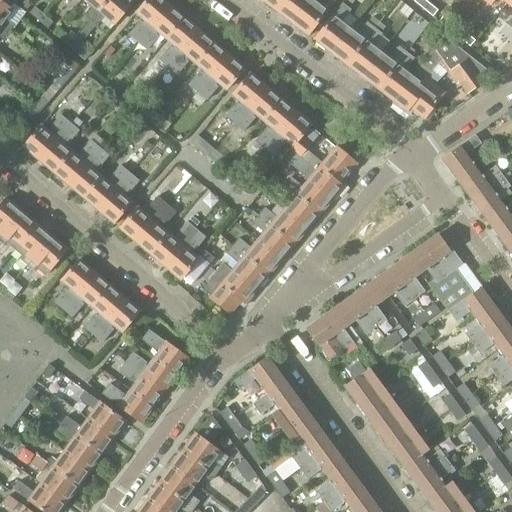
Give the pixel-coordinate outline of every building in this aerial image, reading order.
[(12,10),(7,6),(10,2),(14,5),(17,0),(0,0),(0,27),(8,33),(13,26),(5,20),(12,10)] [(25,12),(25,11),(32,4),(27,0),(24,0),(18,7),(25,12)] [(91,18),(106,0),(85,0),(91,5),(85,13),(91,18)] [(114,24),(132,2),(129,0),(106,0),(91,18),(98,24),(104,16),(114,24)] [(137,42),(168,6),(160,0),(146,0),(138,11),(146,18),(141,23),(139,22),(129,35),(137,42)] [(262,0),(276,10),(283,0),(262,0)] [(283,0),(276,10),(292,22),(309,0),(283,0)] [(308,35),(335,0),(323,0),(326,3),(322,9),(309,0),(292,22),(308,35)] [(423,9),(428,2),(424,0),(414,0),(413,1),(423,9)] [(423,9),(432,17),(437,10),(428,2),(423,9)] [(332,53),(350,30),(340,23),(350,10),(341,4),(314,39),(332,53)] [(167,36),(182,18),(168,6),(137,42),(146,50),(157,37),(154,35),(159,29),(167,36)] [(38,22),(43,15),(34,7),(29,14),(38,22)] [(38,22),(47,29),(52,23),(43,15),(38,22)] [(438,21),(448,29),(453,23),(443,15),(438,21)] [(350,67),(377,31),(373,29),(378,23),(370,17),(356,36),(350,30),(332,53),(350,67)] [(167,68),(198,31),(182,18),(167,36),(175,43),(171,49),(169,47),(159,60),(167,68)] [(197,61),(212,43),(198,31),(167,68),(176,75),(187,62),(184,60),(188,54),(197,61)] [(367,80),(385,57),(372,47),(381,35),(377,31),(350,67),(367,80)] [(460,39),(469,47),(475,40),(465,32),(460,39)] [(71,50),(77,44),(64,33),(58,39),(71,50)] [(197,93),(228,57),(212,43),(197,61),(205,68),(200,74),(199,72),(188,85),(197,93)] [(84,61),(89,55),(77,44),(71,50),(84,61)] [(482,83),(492,76),(452,44),(424,79),(433,86),(447,72),(455,84),(458,82),(467,94),(482,83)] [(385,94),(417,52),(411,47),(407,54),(398,47),(388,60),(385,57),(367,80),(385,94)] [(421,84),(413,78),(404,71),(418,53),(417,52),(385,94),(394,101),(393,102),(402,109),(421,84)] [(228,88),(243,70),(228,57),(197,93),(187,105),(193,111),(204,98),(206,100),(217,87),(214,85),(218,80),(228,88)] [(68,68),(65,71),(59,65),(53,71),(60,77),(66,82),(74,73),(68,68)] [(234,124),(265,88),(249,75),(233,94),(241,101),(238,105),(236,104),(225,116),(234,124)] [(58,91),(66,82),(60,77),(52,86),(58,91)] [(443,93),(433,86),(424,79),(421,84),(402,109),(408,113),(411,109),(424,118),(443,93)] [(263,120),(280,100),(265,88),(234,124),(243,131),(254,118),(252,117),(255,113),(263,120)] [(39,112),(47,103),(41,98),(33,107),(39,112)] [(264,149),(295,113),(280,100),(263,120),(271,127),(268,131),(266,129),(255,142),(264,149)] [(31,122),(39,112),(33,107),(25,116),(31,122)] [(308,128),(310,126),(295,113),(264,149),(273,157),(284,144),(282,142),(285,138),(292,145),(281,157),(292,166),(306,150),(317,136),(308,128)] [(38,160),(69,124),(60,116),(49,129),(51,130),(45,136),(38,129),(22,147),(38,160)] [(38,160),(53,173),(68,154),(60,147),(64,142),(67,144),(78,131),(69,124),(38,160)] [(454,177),(472,163),(479,158),(472,150),(480,144),(474,135),(441,159),(454,177)] [(191,144),(207,156),(213,149),(197,137),(191,144)] [(53,173),(68,185),(99,149),(90,141),(79,154),(82,156),(77,162),(68,154),(53,173)] [(336,148),(323,164),(306,150),(292,166),(309,181),(331,200),(344,185),(340,182),(355,164),(336,148)] [(90,173),(95,167),(97,169),(108,156),(99,149),(68,185),(83,198),(98,180),(90,173)] [(127,195),(138,182),(147,171),(137,163),(128,174),(98,210),(113,223),(128,205),(119,197),(124,192),(127,195)] [(466,194),(498,171),(495,167),(481,177),(472,163),(454,177),(466,194)] [(83,198),(98,210),(128,174),(120,166),(109,179),(111,181),(106,187),(98,180),(83,198)] [(479,211),(497,198),(496,197),(509,187),(498,171),(466,194),(479,211)] [(331,200),(309,181),(302,188),(290,178),(284,185),(318,215),(331,200)] [(306,230),(318,215),(284,185),(278,193),(290,203),(283,211),(306,230)] [(135,241),(166,205),(157,197),(146,210),(148,212),(145,216),(136,209),(120,228),(135,241)] [(491,227),(511,211),(511,203),(505,209),(497,198),(479,211),(491,227)] [(0,236),(21,212),(5,199),(0,205),(0,236)] [(150,254),(166,235),(158,228),(162,224),(164,226),(175,213),(166,205),(135,241),(150,254)] [(306,230),(283,211),(276,219),(264,209),(258,216),(293,245),(306,230)] [(503,244),(511,237),(511,211),(491,227),(503,244)] [(15,250),(36,225),(21,212),(0,236),(0,243),(4,247),(7,244),(15,250)] [(280,260),(293,245),(258,216),(252,223),(264,234),(257,241),(280,260)] [(165,266),(196,230),(187,223),(176,236),(178,238),(175,242),(166,235),(150,254),(165,266)] [(27,266),(51,238),(36,225),(15,250),(22,256),(19,259),(27,266)] [(165,266),(180,279),(193,263),(192,262),(195,259),(188,253),(191,249),(194,251),(205,238),(196,230),(165,266)] [(462,265),(452,251),(450,253),(437,235),(415,250),(438,282),(454,270),(462,265)] [(511,256),(511,237),(503,244),(511,256)] [(45,276),(60,257),(66,251),(51,238),(27,266),(34,272),(37,269),(45,276)] [(280,260),(257,241),(251,249),(239,239),(232,246),(267,275),(280,260)] [(254,291),(267,275),(232,246),(226,253),(238,264),(231,272),(254,291)] [(436,283),(438,282),(415,250),(394,266),(416,298),(424,293),(414,278),(426,269),(433,279),(436,283)] [(214,259),(204,251),(200,258),(209,265),(214,259)] [(63,310),(93,274),(78,261),(62,279),(72,287),(68,292),(65,290),(53,303),(63,310)] [(404,307),(416,298),(394,266),(372,282),(384,299),(393,293),(404,307)] [(254,291),(231,272),(225,267),(218,275),(215,272),(209,280),(210,281),(201,291),(228,314),(238,302),(242,305),(254,291)] [(461,301),(471,294),(454,270),(438,282),(436,283),(433,279),(428,284),(449,311),(461,301)] [(0,283),(7,289),(13,282),(14,281),(5,274),(0,280),(0,283)] [(93,305),(108,287),(93,274),(63,310),(71,318),(82,305),(80,303),(85,298),(93,305)] [(13,282),(7,289),(6,290),(15,297),(21,289),(13,282)] [(375,306),(384,299),(372,282),(350,297),(373,329),(385,320),(375,306)] [(92,336),(123,299),(108,287),(93,305),(102,312),(97,318),(94,315),(83,328),(92,336)] [(491,305),(480,289),(479,288),(471,294),(461,301),(449,311),(448,311),(456,322),(469,312),(474,317),(491,305)] [(365,335),(373,329),(350,297),(328,313),(351,345),(353,344),(342,330),(355,321),(365,335)] [(139,312),(137,311),(123,299),(92,336),(101,343),(112,330),(110,328),(115,323),(123,330),(139,312)] [(425,310),(431,318),(440,312),(434,304),(425,310)] [(503,321),(500,317),(491,305),(474,317),(478,324),(464,334),(472,344),(503,321)] [(413,331),(431,318),(425,310),(407,323),(413,331)] [(329,361),(351,345),(328,313),(306,329),(329,361)] [(511,338),(511,332),(506,324),(503,321),(472,344),(479,354),(493,344),(497,350),(511,338)] [(414,335),(423,346),(431,340),(423,329),(414,335)] [(187,359),(155,335),(148,330),(141,341),(155,351),(157,348),(164,352),(157,362),(175,375),(187,359)] [(390,348),(400,340),(395,332),(384,339),(390,348)] [(511,363),(511,338),(497,350),(502,356),(488,366),(495,376),(511,363)] [(379,355),(390,348),(384,339),(373,347),(379,355)] [(408,356),(417,350),(408,339),(400,345),(408,356)] [(439,368),(447,362),(439,351),(431,357),(439,368)] [(151,370),(144,366),(146,364),(132,353),(125,363),(163,391),(175,375),(157,362),(151,370)] [(279,376),(272,366),(266,358),(233,382),(239,390),(254,379),(262,389),(279,376)] [(425,378),(433,372),(425,361),(417,367),(425,378)] [(439,368),(446,378),(455,372),(447,362),(439,368)] [(152,407),(163,391),(125,363),(118,372),(132,383),(134,380),(141,384),(134,393),(152,407)] [(369,368),(362,373),(355,363),(341,373),(349,383),(344,386),(356,403),(381,385),(369,368)] [(511,363),(495,376),(503,386),(511,379),(511,363)] [(47,365),(40,375),(47,380),(54,370),(47,365)] [(432,388),(441,383),(433,372),(425,378),(432,388)] [(292,393),(284,382),(279,376),(262,389),(266,395),(252,405),(260,415),(273,405),(274,406),(292,393)] [(462,400),(471,394),(463,384),(455,389),(462,400)] [(128,402),(121,397),(123,395),(109,385),(101,395),(140,423),(152,407),(134,393),(128,402)] [(368,419),(393,401),(381,385),(356,403),(368,419)] [(30,388),(23,398),(30,403),(37,393),(30,388)] [(112,437),(124,421),(84,391),(77,400),(94,412),(96,409),(102,414),(94,425),(112,437)] [(305,411),(305,410),(292,393),(274,406),(277,411),(271,416),(280,429),(305,411)] [(449,411),(457,405),(449,394),(441,400),(449,411)] [(462,400),(470,411),(479,405),(471,394),(462,400)] [(380,435),(404,417),(393,401),(368,419),(380,435)] [(11,414),(18,419),(25,409),(18,404),(11,414)] [(456,421),(464,415),(457,405),(449,411),(456,421)] [(226,424),(235,418),(227,408),(219,413),(226,424)] [(293,447),(318,428),(305,411),(280,429),(293,447)] [(11,429),(18,419),(11,414),(4,424),(11,429)] [(219,441),(224,434),(210,415),(196,435),(195,435),(183,451),(216,475),(228,458),(209,445),(215,438),(219,441)] [(486,431),(494,425),(486,415),(478,421),(486,431)] [(392,451),(416,434),(404,417),(380,435),(392,451)] [(112,437),(94,425),(85,438),(79,433),(81,430),(65,418),(60,425),(100,454),(112,437)] [(234,435),(235,434),(242,429),(235,418),(226,424),(234,435)] [(88,470),(100,454),(60,425),(54,433),(70,445),(73,441),(79,446),(71,457),(88,470)] [(486,431),(494,442),(501,436),(494,425),(486,431)] [(472,442),(480,436),(472,426),(464,431),(472,442)] [(299,470),(331,446),(318,428),(293,447),(295,449),(302,444),(306,449),(292,459),(299,470)] [(404,468),(428,450),(416,434),(392,451),(404,468)] [(479,452),(487,446),(480,436),(472,442),(479,452)] [(232,445),(229,440),(227,437),(219,442),(223,450),(232,445)] [(250,456),(258,450),(250,439),(242,445),(250,456)] [(343,462),(334,450),(331,446),(299,470),(307,480),(321,469),(325,475),(343,462)] [(510,464),(511,462),(511,450),(510,448),(502,454),(510,464)] [(88,470),(71,457),(62,469),(56,464),(58,461),(42,449),(36,457),(76,486),(88,470)] [(258,467),(258,466),(266,460),(258,450),(250,456),(258,467)] [(416,484),(446,461),(439,451),(426,461),(421,456),(428,450),(404,468),(416,484)] [(211,482),(216,475),(183,451),(171,467),(195,485),(202,476),(211,482)] [(270,466),(273,471),(288,461),(288,458),(286,455),(270,466)] [(65,502),(76,486),(36,457),(31,464),(47,476),(49,474),(55,478),(47,490),(65,502)] [(496,474),(503,468),(496,458),(488,464),(496,474)] [(427,500),(451,482),(444,487),(440,482),(454,472),(446,461),(416,484),(427,500)] [(355,479),(352,475),(343,462),(325,475),(330,482),(316,492),(323,502),(355,479)] [(188,495),(195,485),(171,467),(159,484),(194,509),(199,502),(188,495)] [(503,485),(511,479),(503,468),(496,474),(503,485)] [(273,488),(282,482),(274,472),(266,478),(273,488)] [(367,495),(358,483),(355,479),(323,502),(330,511),(344,502),(349,508),(367,495)] [(57,511),(65,502),(47,490),(38,502),(32,497),(35,493),(19,481),(12,490),(42,511),(57,511)] [(281,499),(281,498),(289,493),(282,482),(273,488),(281,499)] [(436,511),(444,511),(463,499),(451,482),(427,500),(436,511)] [(183,511),(191,511),(194,509),(159,484),(147,500),(163,511),(175,511),(178,508),(183,511)] [(256,490),(247,499),(254,506),(263,497),(263,496),(256,490)] [(377,511),(379,511),(376,507),(367,495),(349,508),(351,511),(377,511)] [(29,511),(8,497),(2,505),(12,511),(29,511)] [(247,499),(238,509),(241,511),(247,511),(254,506),(247,499)] [(472,511),(463,499),(444,511),(472,511)] [(163,511),(147,500),(138,511),(163,511)]
